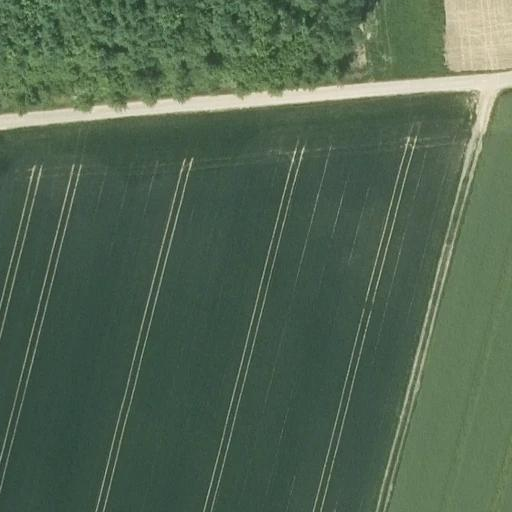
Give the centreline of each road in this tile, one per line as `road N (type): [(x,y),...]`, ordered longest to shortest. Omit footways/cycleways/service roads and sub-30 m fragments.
road 1 (track): [(511,79),(0,116)]
road 2 (track): [(488,81),(382,511)]
